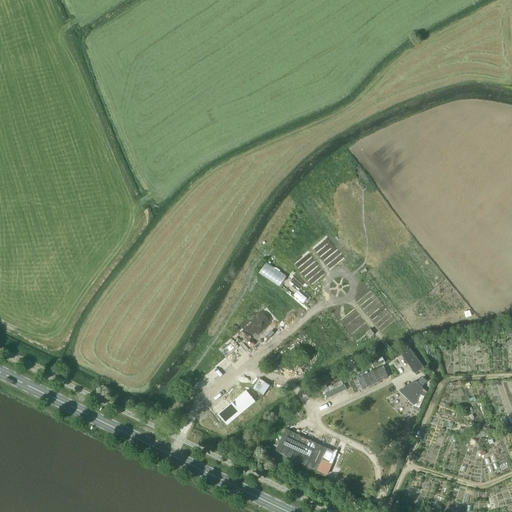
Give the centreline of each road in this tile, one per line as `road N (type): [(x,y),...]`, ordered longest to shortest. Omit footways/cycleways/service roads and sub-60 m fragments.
road 1 (primary): [(290,511),(0,372)]
road 2 (track): [(383,511),(372,455),(323,429),(317,417),(406,371)]
road 3 (track): [(248,370),(328,297),(346,298),(351,282),(339,272),(324,279),(325,295)]
road 4 (track): [(318,415),(285,380),(239,370),(188,418)]
